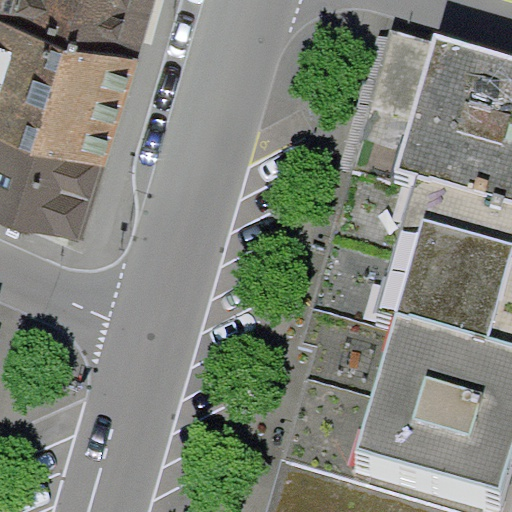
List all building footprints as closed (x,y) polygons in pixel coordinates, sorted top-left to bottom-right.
[(147,0),(0,0),(0,3),(135,46),(147,0)] [(135,46),(0,3),(0,127),(99,159),(135,46)] [(511,82),(394,48),(355,182),(370,186),(331,320),(346,325),(302,475),(427,511),(499,511),(511,468),(511,82)] [(0,212),(73,239),(99,159),(0,127),(0,212)] [(427,511),(302,475),(290,511),(427,511)]
